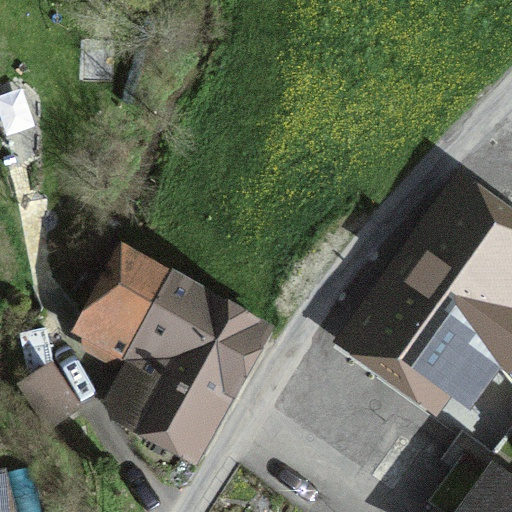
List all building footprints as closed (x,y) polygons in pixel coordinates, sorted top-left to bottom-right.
[(504,368),(511,357),(511,225),(453,184),(410,243),(429,257),(368,340),(427,382),(409,406),(447,434),(499,364),(504,368)] [(131,362),(110,403),(194,448),(261,325),(121,250),(84,317),(99,326),(92,339),(92,350),(110,361),(118,354),(131,362)] [(49,370),(22,387),(48,426),(75,410),(49,370)] [(511,511),(511,484),(497,474),(469,511),(511,511)] [(0,511),(11,511),(3,477),(0,477),(0,511)]
